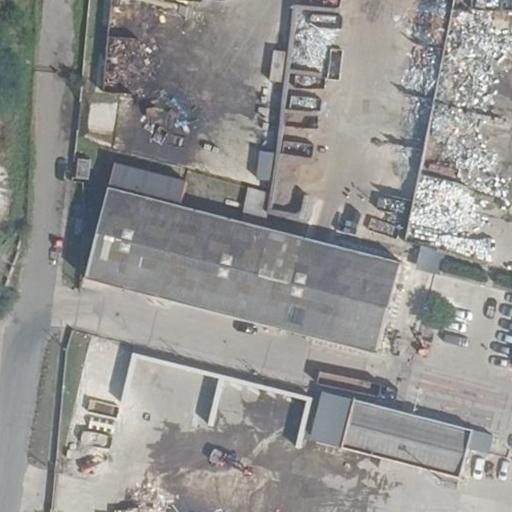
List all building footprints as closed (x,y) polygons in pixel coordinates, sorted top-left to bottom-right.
[(262,207),(266,192),(246,186),(241,201),(262,207)] [(377,354),(400,262),(260,225),(113,187),(88,280),(377,354)] [(234,358),(236,350),(205,342),(203,350),(234,358)] [(140,382),(143,355),(132,353),(129,381),(140,382)] [(470,443),(473,430),(355,400),(344,448),(460,479),(470,443)]
